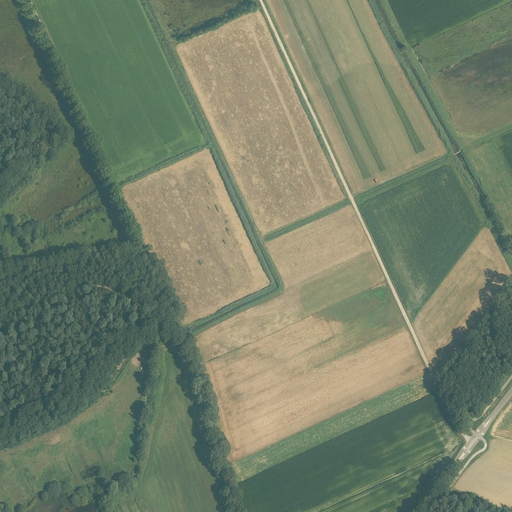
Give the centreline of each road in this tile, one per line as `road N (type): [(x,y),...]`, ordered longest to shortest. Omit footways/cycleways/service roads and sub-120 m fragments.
road 1 (unclassified): [(237,511),(199,371),(30,0)]
road 2 (track): [(261,0),(447,410),(471,443)]
road 3 (track): [(151,0),(283,288),(185,339)]
road 4 (track): [(171,305),(137,308),(114,289),(96,287),(0,310)]
road 5 (tertiary): [(416,511),(511,389)]
